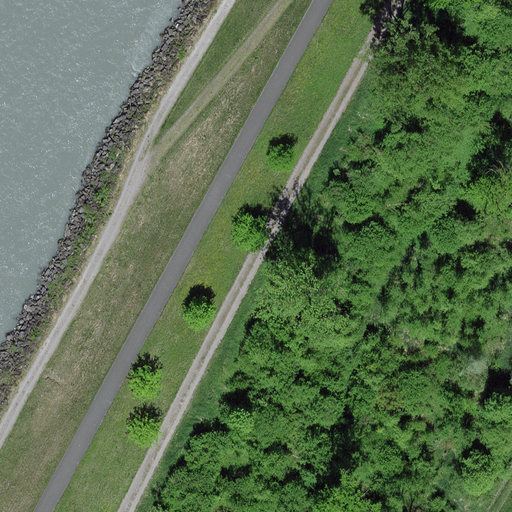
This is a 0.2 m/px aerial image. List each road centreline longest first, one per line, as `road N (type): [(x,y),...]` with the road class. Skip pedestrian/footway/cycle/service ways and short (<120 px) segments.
road 1 (track): [(41,511),(325,0)]
road 2 (track): [(134,511),(404,0)]
road 3 (track): [(225,0),(164,110),(110,244),(0,440)]
road 4 (track): [(139,169),(287,0)]
